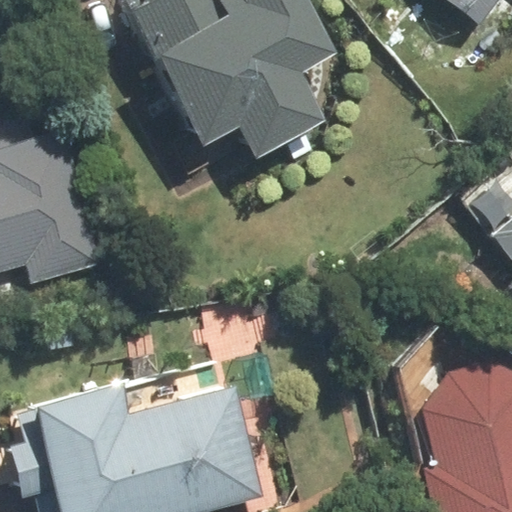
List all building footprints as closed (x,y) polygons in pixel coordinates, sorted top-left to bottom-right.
[(300,51),(318,43),(299,0),(123,0),(177,127),(224,107),(241,147),(326,111),(300,51)] [(450,0),(484,22),(498,0),(450,0)] [(8,170),(3,150),(0,150),(0,267),(21,263),(25,277),(99,260),(95,246),(80,178),(52,184),(47,161),(8,170)] [(511,208),(491,224),(511,251),(511,208)] [(447,363),(424,394),(421,419),(443,511),(511,511),(511,361),(489,350),(447,363)] [(124,371),(34,392),(61,511),(172,511),(263,491),(236,377),(132,402),(124,371)]
